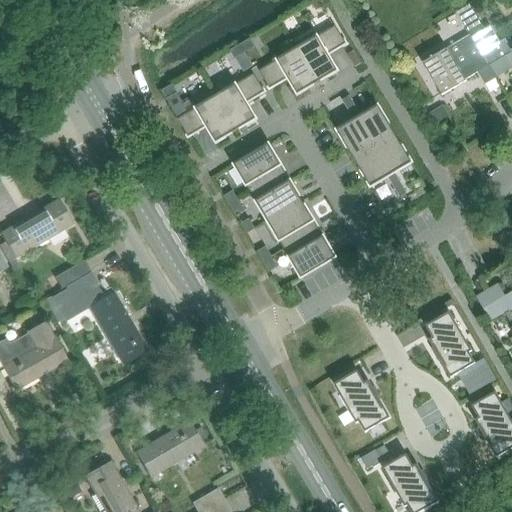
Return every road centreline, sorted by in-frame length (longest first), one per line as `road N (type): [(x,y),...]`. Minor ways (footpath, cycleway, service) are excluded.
road 1 (residential): [(98,105),(131,84),(270,330)]
road 2 (residential): [(61,126),(202,368)]
road 3 (tertiary): [(237,348),(98,105)]
road 4 (residential): [(0,476),(202,368)]
road 5 (tertiary): [(335,511),(237,348)]
road 6 (residential): [(383,263),(290,118)]
road 7 (residential): [(202,368),(288,511)]
road 8 (residential): [(383,263),(511,175)]
road 9 (residential): [(270,330),(383,263)]
road 10 (tertiary): [(98,105),(35,0)]
